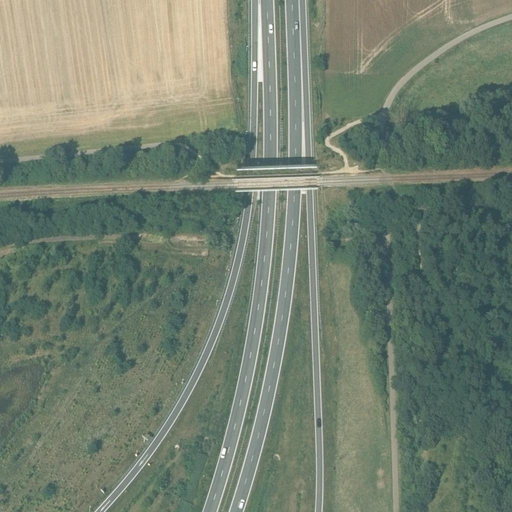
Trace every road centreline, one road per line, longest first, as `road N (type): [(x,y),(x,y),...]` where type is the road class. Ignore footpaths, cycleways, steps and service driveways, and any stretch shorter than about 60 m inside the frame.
road 1 (trunk): [(263,0),(248,196),(224,307),(171,420),(98,511)]
road 2 (trunk): [(266,0),(271,115),(261,284),(209,511)]
road 3 (trunk): [(235,511),(264,413),(289,260),(294,85)]
road 4 (trunk): [(318,511),(309,194),(294,85)]
road 5 (track): [(0,246),(158,238)]
